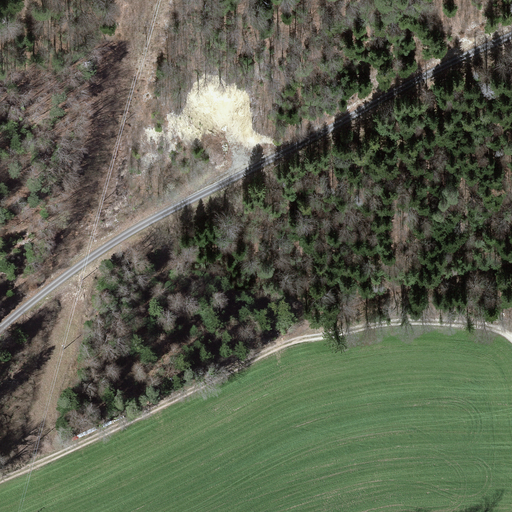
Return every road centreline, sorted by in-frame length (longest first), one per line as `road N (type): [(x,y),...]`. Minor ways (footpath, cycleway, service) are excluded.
road 1 (unclassified): [(0,328),(147,220),(511,35)]
road 2 (track): [(0,481),(315,336),(452,327),(511,342)]
road 3 (track): [(315,336),(356,310),(511,267)]
